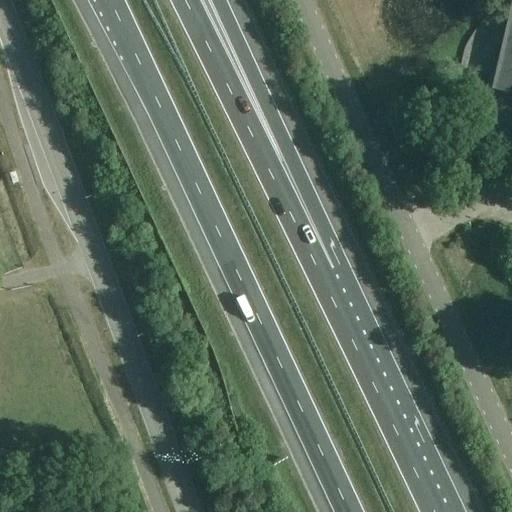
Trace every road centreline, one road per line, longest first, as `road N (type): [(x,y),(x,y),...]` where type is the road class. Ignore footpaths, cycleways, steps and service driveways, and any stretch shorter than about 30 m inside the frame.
road 1 (motorway): [(110,0),(348,511)]
road 2 (tertiary): [(190,511),(0,5)]
road 3 (unclassified): [(511,459),(301,0)]
road 4 (motorway): [(318,273),(184,0)]
road 5 (motorway): [(318,273),(210,0)]
road 6 (motorway): [(430,511),(318,273)]
